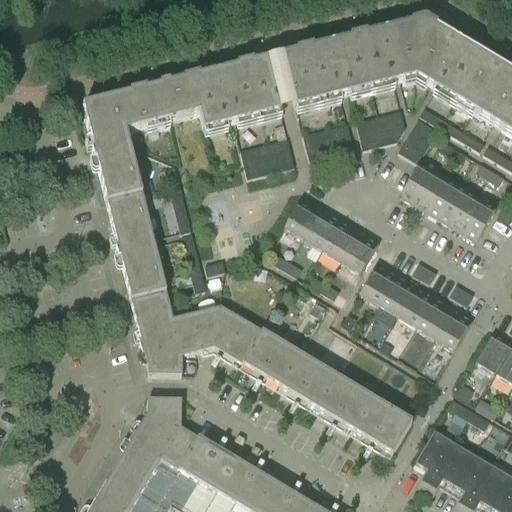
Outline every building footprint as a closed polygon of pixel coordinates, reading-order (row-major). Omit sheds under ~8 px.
[(410,29),(365,40),(364,38),(359,40),(373,94),(414,84),(423,24),(409,27),(410,29)] [(435,31),(423,24),(414,84),(454,108),(482,61),(434,33),(435,31)] [(349,44),(311,54),(311,52),(295,56),(295,58),(281,61),(294,114),(373,94),(359,40),(348,42),(349,44)] [(511,79),(482,61),(454,108),(511,142),(511,79)] [(266,65),(252,69),(251,67),(235,71),(236,73),(198,82),(198,80),(188,83),(198,119),(202,137),(279,117),(266,65)] [(158,92),(145,95),(144,94),(128,98),(129,100),(116,103),(124,138),(198,119),(188,83),(182,84),(182,86),(168,90),(168,87),(158,90),(158,92)] [(127,149),(124,138),(116,103),(81,112),(92,155),(90,156),(92,166),(94,166),(105,208),(140,200),(127,149)] [(422,114),(418,122),(478,158),(483,150),(422,114)] [(399,116),(354,127),(361,156),(395,147),(403,134),(399,116)] [(416,125),(396,158),(416,169),(436,136),(416,125)] [(346,129),(301,141),(308,169),(353,158),(346,129)] [(238,156),(246,185),(293,173),(286,145),(238,156)] [(442,147),(437,156),(448,163),(453,154),(442,147)] [(511,167),(486,152),(481,160),(511,178),(511,167)] [(453,154),(448,163),(460,169),(465,161),(453,154)] [(398,202),(418,213),(437,181),(417,170),(398,202)] [(491,176),(479,170),(474,178),(485,185),(491,176)] [(163,175),(179,239),(189,237),(173,173),(163,175)] [(502,183),(491,176),(485,185),(497,192),(502,183)] [(437,181),(418,213),(436,224),(455,193),(437,181)] [(455,193),(436,224),(455,235),(474,204),(455,193)] [(164,296),(140,200),(105,208),(116,252),(114,252),(116,262),(119,262),(129,305),(164,296)] [(282,234),(302,246),(321,214),(301,202),(282,234)] [(474,204),(455,235),(474,247),(494,215),(474,204)] [(339,225),(321,214),(302,246),(320,257),(339,225)] [(358,236),(339,225),(320,257),(339,268),(358,236)] [(377,248),(358,236),(339,268),(358,280),(377,248)] [(180,243),(194,299),(204,296),(190,240),(180,243)] [(288,268),(277,261),(272,270),(283,277),(288,268)] [(221,267),(203,271),(206,282),(224,277),(221,267)] [(288,268),(283,277),(295,283),(300,275),(288,268)] [(358,300),(377,312),(396,280),(377,268),(358,300)] [(410,280),(419,285),(426,274),(417,268),(410,280)] [(434,279),(426,274),(419,285),(427,290),(434,279)] [(415,291),(396,280),(377,312),(396,323),(415,291)] [(326,290),(314,284),(309,292),(321,299),(326,290)] [(337,297),(326,290),(321,299),(332,306),(337,297)] [(433,302),(415,291),(396,323),(414,334),(433,302)] [(463,296),(454,291),(447,302),(456,307),(463,296)] [(181,361),(171,324),(164,296),(129,305),(140,347),(138,348),(140,358),(142,357),(146,372),(146,380),(180,381),(180,361),(181,361)] [(463,296),(456,307),(464,312),(471,301),(463,296)] [(452,313),(433,302),(414,334),(433,345),(452,313)] [(218,312),(171,324),(181,361),(212,353),(241,371),(261,338),(218,312)] [(471,325),(452,313),(433,345),(452,357),(471,325)] [(355,325),(346,320),(339,331),(348,336),(355,325)] [(261,338),(241,371),(277,392),(297,360),(261,338)] [(473,370),(493,381),(511,349),(492,338),(473,370)] [(382,346),(377,354),(387,360),(392,352),(382,346)] [(511,390),(511,349),(493,381),(511,392),(511,390)] [(297,360),(277,392),(315,415),(334,382),(297,360)] [(334,382),(315,415),(351,436),(371,404),(334,382)] [(461,390),(454,401),(466,408),(473,397),(461,390)] [(129,447),(106,485),(137,504),(159,466),(178,477),(197,444),(179,433),(180,405),(146,404),(145,418),(134,438),(132,436),(127,445),(129,447)] [(371,404),(351,436),(390,460),(410,427),(371,404)] [(479,404),(474,413),(481,417),(486,409),(479,404)] [(447,414),(458,421),(463,412),(452,406),(447,414)] [(476,420),(463,412),(458,421),(470,428),(476,420)] [(488,427),(476,420),(470,428),(483,436),(488,427)] [(449,425),(442,437),(455,444),(462,433),(449,425)] [(441,486),(451,492),(470,460),(432,438),(413,469),(425,476),(415,493),(431,502),(441,486)] [(235,467),(197,444),(178,477),(216,500),(235,467)] [(489,511),(507,483),(470,460),(451,492),(462,498),(453,511),(475,511),(478,508),(484,511),(489,511)] [(236,511),(216,500),(178,477),(159,466),(137,504),(131,511),(236,511)] [(258,511),(272,489),(235,467),(216,500),(236,511),(258,511)] [(511,511),(511,485),(507,483),(489,511),(511,511)] [(131,511),(137,504),(106,485),(89,511),(131,511)] [(310,511),(311,511),(272,489),(258,511),(310,511)]
